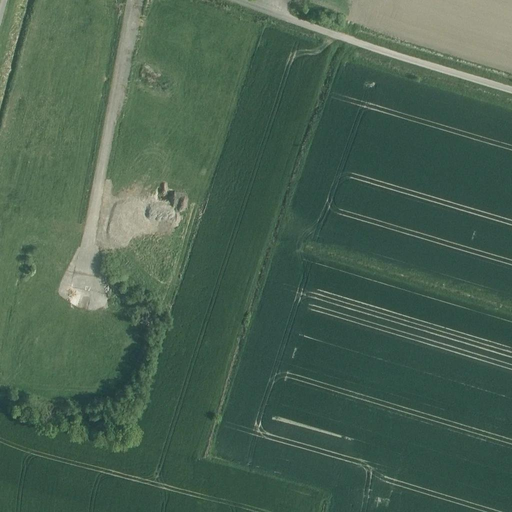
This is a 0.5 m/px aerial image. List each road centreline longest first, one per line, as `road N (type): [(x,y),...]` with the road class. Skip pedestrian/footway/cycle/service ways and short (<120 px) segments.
road 1 (track): [(137,0),(80,284)]
road 2 (unclassified): [(243,0),(511,91)]
